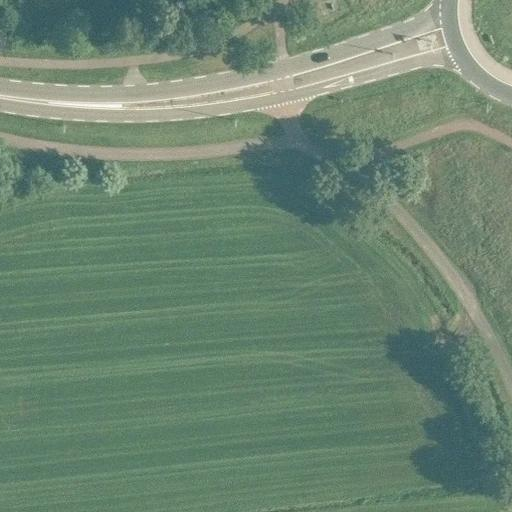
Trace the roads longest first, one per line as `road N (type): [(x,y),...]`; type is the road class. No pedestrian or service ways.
road 1 (unclassified): [(511,394),(431,249),(344,166),(292,141),(287,96)]
road 2 (tertiary): [(103,105),(138,116),(287,96)]
road 3 (tertiary): [(285,69),(103,105)]
road 4 (tertiary): [(287,96),(457,56)]
road 5 (tertiary): [(446,18),(285,69)]
